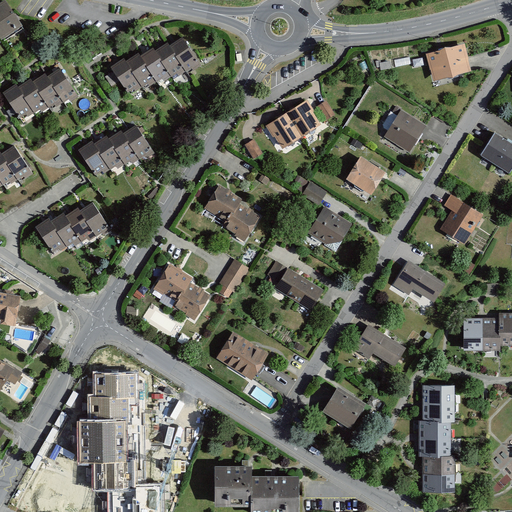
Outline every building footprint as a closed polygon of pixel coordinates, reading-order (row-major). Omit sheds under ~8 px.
[(23,32),(5,4),(0,7),(0,37),(1,40),(4,44),(23,32)] [(200,68),(183,42),(170,50),(185,74),(186,76),(200,68)] [(170,50),(168,47),(155,55),(171,80),(172,82),(185,74),(170,50)] [(465,48),(426,57),(433,84),(473,75),(465,48)] [(155,55),(153,52),(140,61),(157,86),(158,88),(171,80),(155,55)] [(140,61),(139,58),(126,66),(143,92),(144,94),(157,86),(140,61)] [(124,63),(111,72),(128,97),(134,93),(136,97),(143,92),(126,66),(124,63)] [(60,73),(47,81),(63,106),(65,108),(77,100),(60,73)] [(47,81),(45,78),(33,86),(49,112),(51,114),(63,106),(47,81)] [(33,86),(31,83),(19,91),(36,118),(37,119),(49,112),(33,86)] [(19,91),(17,88),(3,97),(22,127),(36,118),(19,91)] [(326,102),(316,109),(325,123),(335,116),(326,102)] [(305,104),(266,130),(281,153),(321,127),(305,104)] [(427,129),(401,113),(384,139),(410,155),(427,129)] [(136,129),(123,137),(139,162),(141,165),(153,157),(136,129)] [(123,137),(122,134),(109,142),(125,168),(127,170),(139,162),(123,137)] [(511,146),(495,136),(481,159),(511,177),(511,174),(511,146)] [(109,142),(107,140),(95,148),(112,174),(113,176),(125,168),(109,142)] [(253,143),(245,148),(253,163),(262,157),(253,143)] [(95,148),(93,145),(79,154),(98,183),(112,174),(95,148)] [(15,150),(2,158),(18,183),(20,185),(32,178),(15,150)] [(2,158),(0,155),(0,182),(4,189),(6,191),(18,183),(2,158)] [(387,175),(361,160),(347,183),(365,194),(362,198),(367,201),(369,197),(373,199),(387,175)] [(319,204),(327,190),(311,180),(302,194),(319,204)] [(226,226),(238,206),(241,202),(219,189),(205,213),(226,226)] [(487,215),(452,194),(445,205),(455,211),(443,230),(467,246),(487,215)] [(92,205),(80,213),(96,238),(97,241),(110,233),(92,205)] [(226,226),(224,229),(245,243),(261,219),(254,216),(254,213),(249,210),(248,212),(238,206),(226,226)] [(353,227),(324,209),(307,236),(312,239),(309,243),(321,249),(321,247),(336,255),(353,227)] [(80,213),(78,210),(65,218),(82,244),(83,246),(96,238),(80,213)] [(65,218),(64,216),(51,224),(68,251),(69,252),(82,244),(65,218)] [(51,224),(49,221),(35,230),(54,259),(68,251),(51,224)] [(395,286),(411,296),(415,289),(437,302),(448,283),(410,261),(395,286)] [(250,271),(234,262),(219,286),(222,288),(217,295),(228,301),(233,294),(236,295),(250,271)] [(193,281),(170,267),(155,292),(178,305),(190,285),(193,281)] [(323,293),(289,271),(276,291),(310,313),(323,293)] [(211,298),(190,285),(178,305),(175,311),(195,323),(211,298)] [(21,300),(0,295),(0,327),(16,330),(21,300)] [(511,315),(500,316),(500,319),(500,349),(511,349),(511,315)] [(500,319),(464,320),(464,349),(500,349),(500,319)] [(371,324),(355,350),(371,360),(375,353),(397,367),(409,348),(371,324)] [(233,334),(216,361),(252,384),(270,357),(233,334)] [(0,393),(14,371),(0,362),(0,393)] [(129,398),(135,398),(134,374),(96,375),(96,398),(91,398),(91,424),(82,424),(82,462),(98,461),(98,487),(112,486),(112,511),(157,511),(157,489),(132,490),(132,464),(124,464),(123,420),(129,420),(129,398)] [(341,386),(325,412),(352,429),(368,403),(341,386)] [(456,387),(423,387),(422,424),(452,424),(456,424),(456,387)] [(422,424),(419,424),(419,459),(422,459),(452,460),(452,424),(422,424)] [(422,459),(422,497),(456,496),(455,459),(452,460),(422,459)] [(253,469),(216,468),(216,509),(252,510),(252,477),(253,469)] [(252,510),(251,511),(301,511),(302,478),(252,477),(252,510)]
